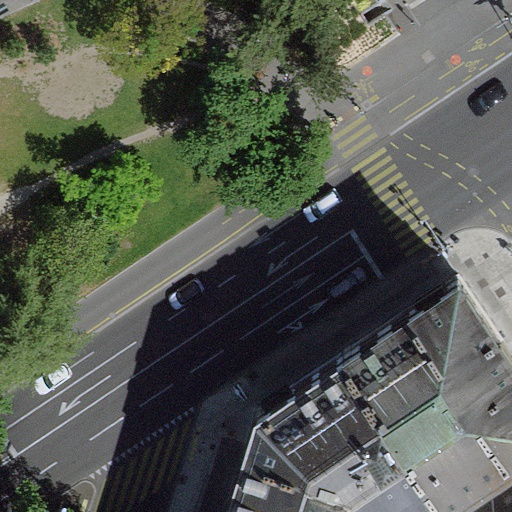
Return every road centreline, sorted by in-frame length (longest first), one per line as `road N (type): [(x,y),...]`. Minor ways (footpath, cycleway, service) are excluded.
road 1 (primary): [(196,333),(511,123)]
road 2 (primary): [(196,333),(0,463)]
road 3 (tertiary): [(139,511),(196,333)]
